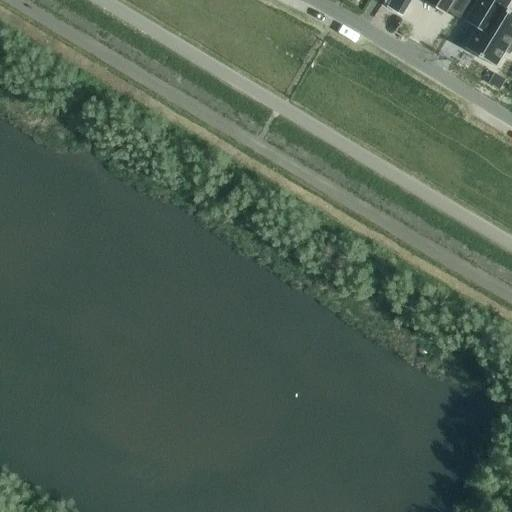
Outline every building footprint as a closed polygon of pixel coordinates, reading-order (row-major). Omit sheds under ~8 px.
[(389,0),(386,6),(401,16),(410,0),(389,0)] [(427,0),(426,2),(446,14),(447,11),(454,0),(427,0)] [(454,0),(447,11),(458,18),(469,0),(454,0)] [(477,0),(465,22),(466,22),(469,18),(477,23),(475,27),(477,28),(465,48),(495,66),(504,50),(509,53),(511,47),(511,11),(505,7),(509,0),(477,0)] [(495,72),(489,81),(500,88),(506,78),(495,72)]
